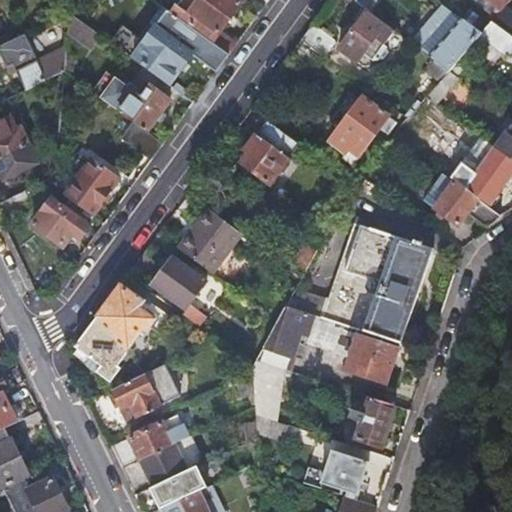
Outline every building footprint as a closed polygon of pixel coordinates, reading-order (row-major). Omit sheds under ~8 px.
[(178,0),(171,11),(229,54),(238,42),(221,30),(242,1),(240,0),(178,0)] [(496,6),(487,0),(476,0),(492,12),(496,6)] [(511,0),(487,0),(496,6),(492,12),(498,16),(508,4),(511,0)] [(156,27),(133,59),(169,86),(192,55),(216,72),(229,54),(171,11),(163,6),(150,23),(156,27)] [(390,27),(392,28),(399,18),(386,9),(379,19),(390,27)] [(379,19),(368,10),(339,50),(356,62),(368,48),(375,54),(381,53),(387,44),(385,40),(382,38),(390,27),(379,19)] [(99,34),(70,13),(68,31),(90,47),(99,34)] [(431,57),(435,60),(451,71),(461,60),(478,39),(483,34),(461,17),(431,57)] [(511,36),(493,22),(483,34),(478,39),(498,54),(511,38),(511,36)] [(314,23),(301,40),(325,57),(337,40),(314,23)] [(25,35),(0,47),(0,62),(4,70),(15,65),(27,91),(63,74),(65,58),(66,46),(37,60),(25,35)] [(301,40),(291,54),(317,72),(327,58),(325,57),(301,40)] [(73,59),(65,58),(63,74),(71,79),(73,59)] [(451,71),(435,60),(427,71),(441,82),(451,71)] [(461,60),(451,71),(456,75),(466,64),(461,60)] [(451,71),(441,82),(436,87),(445,93),(459,77),(456,75),(451,71)] [(107,72),(91,94),(133,123),(146,132),(154,121),(159,125),(166,116),(161,111),(170,100),(151,86),(142,98),(107,72)] [(436,87),(427,98),(436,104),(445,93),(436,87)] [(363,98),(330,142),(345,154),(340,160),(352,169),(381,129),(388,135),(396,123),(363,98)] [(0,181),(36,163),(19,128),(16,129),(10,118),(0,123),(0,181)] [(300,144),(266,119),(245,149),(249,152),(244,158),(240,163),(255,173),(270,185),(300,144)] [(501,128),(508,133),(511,136),(511,134),(511,121),(508,119),(501,128)] [(146,132),(133,123),(121,140),(150,161),(163,144),(146,132)] [(496,149),(511,161),(511,134),(511,136),(508,133),(496,149)] [(249,152),(245,149),(240,155),(244,158),(249,152)] [(462,162),(450,177),(489,206),(511,174),(511,161),(496,149),(479,174),(462,162)] [(77,180),(64,198),(91,217),(118,180),(92,161),(90,163),(79,155),(67,172),(77,180)] [(248,182),(255,173),(240,163),(234,172),(248,182)] [(504,218),(506,217),(489,206),(450,177),(446,175),(438,186),(433,182),(428,183),(421,193),(421,198),(463,227),(472,214),(491,228),(504,218)] [(18,194),(0,202),(0,220),(2,224),(26,212),(18,194)] [(88,227),(50,199),(30,226),(61,249),(71,234),(79,240),(88,227)] [(242,234),(209,209),(198,223),(179,249),(212,274),(242,234)] [(173,245),(179,249),(198,223),(193,219),(173,245)] [(432,250),(360,229),(336,302),(297,289),(286,308),(310,316),(316,318),(360,332),(401,345),(432,250)] [(320,247),(307,237),(291,267),(304,277),(320,247)] [(139,262),(129,275),(150,291),(154,285),(188,310),(184,316),(202,330),(209,320),(192,307),(209,284),(174,257),(159,276),(139,262)] [(149,307),(121,286),(97,319),(126,352),(142,330),(145,332),(151,323),(158,329),(169,315),(152,303),(149,307)] [(310,316),(286,308),(263,348),(289,356),(300,336),(310,316)] [(360,332),(316,318),(308,341),(352,356),(360,332)] [(126,352),(97,319),(76,347),(73,356),(83,363),(96,373),(111,384),(121,370),(118,367),(127,354),(126,352)] [(401,345),(360,332),(352,356),(347,373),(387,386),(401,345)] [(289,356),(263,348),(253,362),(281,370),(289,356)] [(281,370),(253,362),(247,371),(247,375),(249,396),(251,412),(277,421),(285,371),(281,370)] [(0,394),(5,393),(12,389),(3,372),(0,373),(0,394)] [(247,375),(230,384),(238,402),(249,396),(247,375)] [(144,376),(90,402),(104,430),(126,419),(128,422),(159,407),(144,376)] [(0,394),(0,430),(4,429),(19,422),(5,393),(0,394)] [(402,408),(377,401),(372,416),(357,411),(355,418),(370,423),(363,442),(388,450),(402,408)] [(277,421),(251,412),(252,417),(253,429),(282,438),(287,424),(277,421)] [(111,446),(122,468),(186,438),(175,416),(111,446)] [(253,429),(252,417),(240,423),(248,442),(254,439),(253,429)] [(4,429),(0,430),(0,491),(30,477),(12,440),(10,441),(4,429)] [(151,483),(153,487),(194,468),(205,462),(191,435),(186,438),(122,468),(133,492),(151,483)] [(369,464),(332,452),(321,485),(341,492),(340,496),(346,498),(357,502),(369,464)] [(135,496),(143,511),(156,511),(205,489),(194,468),(153,487),(135,496)] [(67,511),(54,482),(52,483),(54,477),(51,471),(5,493),(13,511),(67,511)] [(156,511),(219,511),(220,511),(224,510),(212,486),(205,489),(156,511)] [(357,502),(346,498),(341,511),(374,511),(375,508),(357,502)]
